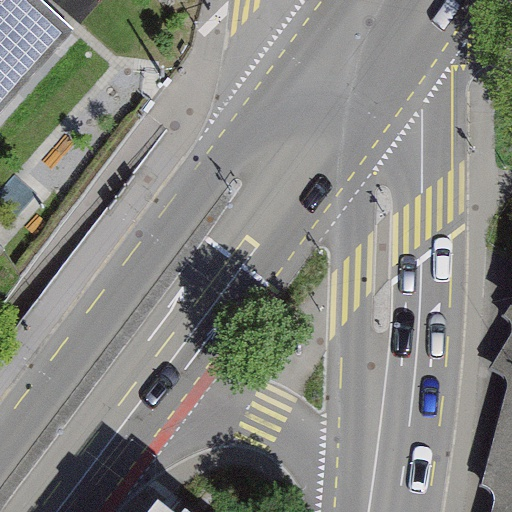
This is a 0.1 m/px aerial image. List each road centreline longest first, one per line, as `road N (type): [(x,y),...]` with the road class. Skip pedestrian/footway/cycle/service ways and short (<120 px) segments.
road 1 (secondary): [(33,466),(297,117)]
road 2 (secondary): [(386,433),(419,338),(421,154),(400,56),(377,23)]
road 3 (secondary): [(33,466),(216,416),(266,418),(305,442),(367,511)]
road 4 (secondary): [(297,117),(340,179),(351,210),(358,343),(386,433)]
road 5 (secondary): [(297,117),(377,23)]
road 6 (residential): [(266,0),(280,89),(297,117)]
